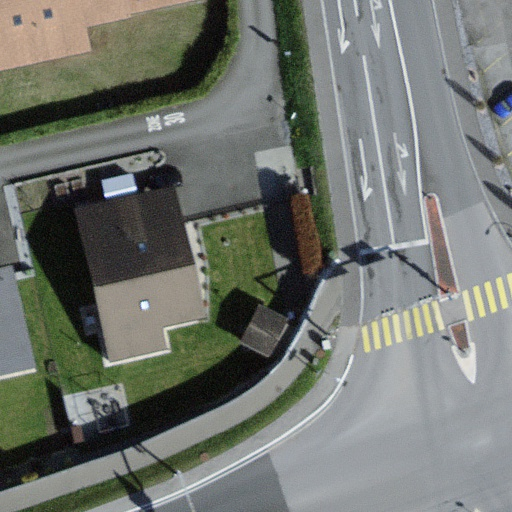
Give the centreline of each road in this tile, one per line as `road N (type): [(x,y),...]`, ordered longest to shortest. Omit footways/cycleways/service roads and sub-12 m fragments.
road 1 (tertiary): [(408,94),(414,362),(435,470)]
road 2 (tertiary): [(511,322),(408,94)]
